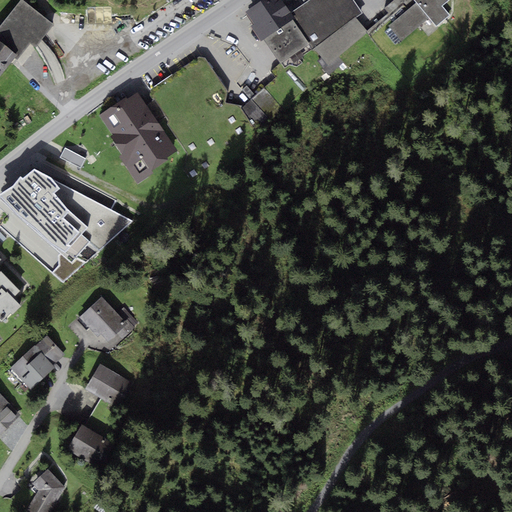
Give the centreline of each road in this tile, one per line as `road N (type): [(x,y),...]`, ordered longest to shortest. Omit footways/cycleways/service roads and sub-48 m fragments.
road 1 (residential): [(240,0),(0,172)]
road 2 (track): [(511,341),(461,361),(389,410),(311,511)]
road 3 (residential): [(0,482),(79,351)]
